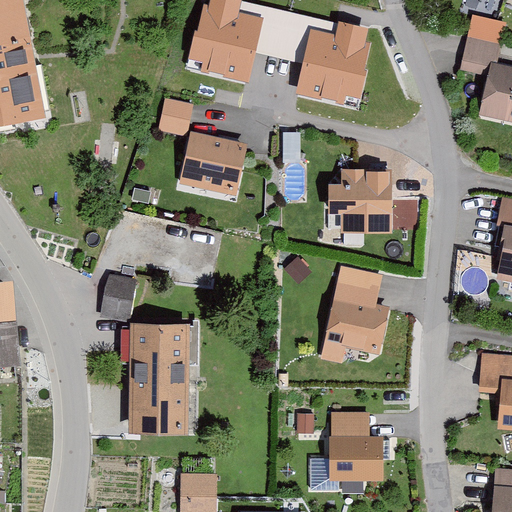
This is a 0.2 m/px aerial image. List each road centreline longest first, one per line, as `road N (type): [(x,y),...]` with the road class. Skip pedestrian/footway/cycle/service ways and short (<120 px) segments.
road 1 (unclassified): [(439,511),(427,388),(447,175),(392,0)]
road 2 (unclassified): [(71,511),(76,473),(62,362),(0,233)]
